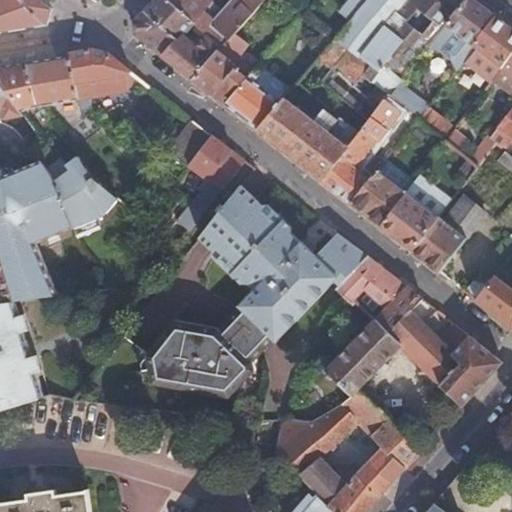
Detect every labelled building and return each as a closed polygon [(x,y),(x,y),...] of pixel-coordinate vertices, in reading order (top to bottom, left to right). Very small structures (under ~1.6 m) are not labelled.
[(0,0),(0,30),(37,25),(48,23),(51,7),(42,0),(0,0)] [(145,11),(179,39),(184,34),(192,25),(195,22),(193,20),(170,0),(154,0),(153,2),(145,11)] [(170,0),(193,20),(202,9),(210,0),(170,0)] [(223,46),(235,32),(263,0),(235,0),(225,11),(216,22),(202,9),(193,20),(195,22),(208,32),(223,46)] [(216,22),(225,11),(218,0),(210,0),(202,9),(216,22)] [(356,139),(390,95),(447,23),(456,11),(465,0),(366,0),(354,16),(333,40),(319,56),(294,86),(356,139)] [(354,16),(366,0),(350,0),(344,7),(354,16)] [(465,0),(456,11),(447,23),(457,32),(448,43),(461,53),(470,41),(475,46),(483,36),(486,38),(501,19),(486,8),(474,0),(465,0)] [(155,46),(164,54),(179,39),(145,11),(137,19),(136,32),(155,46)] [(474,67),(491,81),(503,66),(511,53),(511,27),(501,19),(486,38),(483,36),(475,46),(483,52),(474,67)] [(204,36),(208,32),(195,22),(192,25),(204,36)] [(183,68),(195,78),(223,46),(208,32),(204,36),(196,44),(184,34),(179,39),(164,54),(183,68)] [(210,90),(227,103),(249,77),(236,67),(235,62),(250,44),(235,32),(223,46),(195,78),(210,90)] [(313,50),(319,56),(333,40),(323,33),(312,45),(313,50)] [(129,73),(134,71),(110,53),(94,49),(71,52),(79,97),(81,97),(90,95),(132,86),(129,73)] [(42,102),(43,105),(79,97),(71,52),(69,53),(69,55),(48,58),(28,62),(37,103),(42,102)] [(511,53),(503,66),(511,73),(511,53)] [(0,79),(23,110),(37,103),(28,62),(9,65),(0,66),(0,79)] [(243,115),(258,128),(281,101),(256,80),(259,77),(254,72),(249,77),(227,103),(243,115)] [(0,111),(3,111),(6,118),(25,113),(23,110),(0,79),(0,111)] [(356,139),(294,86),(281,101),(258,128),(269,136),(324,179),(356,139)] [(83,112),(94,110),(90,95),(81,97),(83,112)] [(352,201),(378,168),(369,160),(361,170),(356,167),(378,139),(380,140),(399,117),(401,117),(404,113),(398,109),(402,104),(390,95),(356,139),(324,179),(338,190),(352,201)] [(440,136),(445,140),(455,128),(427,107),(419,117),(418,118),(440,136)] [(497,142),(511,153),(511,107),(490,136),(497,142)] [(190,164),(195,157),(213,134),(194,119),(171,149),(190,164)] [(455,128),(445,140),(461,152),(470,139),(455,128)] [(215,173),(233,149),(223,141),(213,134),(195,157),(215,173)] [(471,160),(478,166),(497,142),(490,136),(489,135),(471,160)] [(430,160),(437,151),(445,140),(440,136),(424,156),(430,160)] [(437,151),(470,177),(478,166),(471,160),(461,152),(445,140),(437,151)] [(18,301),(57,295),(35,243),(102,216),(119,196),(98,179),(79,153),(67,164),(70,170),(55,180),(53,176),(40,159),(0,175),(0,284),(5,302),(14,301),(18,301)] [(381,224),(407,190),(378,168),(352,201),(365,211),(381,224)] [(204,213),(222,190),(212,182),(194,203),(192,205),(204,213)] [(339,278),(344,284),(368,255),(337,231),(314,253),(301,238),(299,241),(289,231),(289,226),(266,202),(262,204),(242,185),(201,237),(217,254),(215,256),(243,285),(250,284),(256,292),(254,296),(250,295),(219,327),(177,317),(143,350),(154,383),(204,393),(210,388),(215,395),(227,397),(254,369),(252,359),(273,338),(275,340),(339,278)] [(414,250),(440,216),(407,190),(381,224),(393,234),(414,250)] [(414,250),(440,270),(486,212),(464,195),(446,220),(440,216),(414,250)] [(490,269),(496,274),(497,272),(503,265),(511,255),(503,247),(487,267),(490,269)] [(389,296),(393,300),(407,286),(391,273),(368,255),(344,284),(342,286),(365,310),(377,298),(382,303),(389,296)] [(511,284),(511,272),(503,265),(497,272),(511,284)] [(483,278),(489,283),(496,274),(490,269),(483,278)] [(489,283),(476,299),(511,326),(511,284),(497,272),(496,274),(489,283)] [(466,291),(476,299),(489,283),(483,278),(479,276),(466,291)] [(393,300),(375,319),(375,320),(391,336),(412,310),(422,297),(413,291),(407,286),(393,300)] [(365,310),(375,319),(393,300),(389,296),(382,303),(377,298),(365,310)] [(23,390),(43,392),(14,301),(5,302),(0,302),(0,411),(13,407),(14,403),(23,390)] [(412,310),(391,336),(401,345),(431,376),(455,350),(440,337),(412,310)] [(391,336),(375,320),(326,370),(353,397),(361,391),(358,389),(376,370),(385,362),(401,345),(391,336)] [(453,322),(440,337),(455,350),(469,334),(453,322)] [(455,350),(431,376),(461,406),(502,361),(469,334),(455,350)] [(385,362),(376,370),(380,374),(388,366),(385,362)] [(13,407),(44,396),(43,392),(23,390),(14,403),(13,407)] [(361,391),(353,397),(341,406),(325,414),(343,435),(347,432),(358,422),(382,447),(371,459),(394,482),(406,467),(408,467),(414,461),(423,452),(421,451),(361,391)] [(343,435),(325,414),(313,424),(281,419),(275,452),(287,460),(291,463),(303,475),(320,458),(343,435)] [(347,432),(343,435),(350,444),(354,440),(347,432)] [(335,474),(320,458),(303,475),(318,491),(332,505),(340,511),(369,511),(387,490),(394,482),(371,459),(357,474),(349,466),(342,467),(335,474)] [(451,484),(436,502),(449,511),(455,511),(468,497),(451,484)] [(0,511),(90,511),(88,491),(56,495),(55,490),(28,494),(28,499),(0,503),(0,511)] [(318,491),(300,511),(340,511),(332,505),(318,491)]
